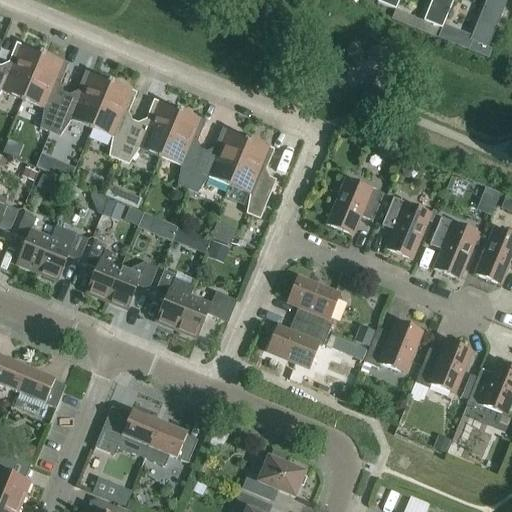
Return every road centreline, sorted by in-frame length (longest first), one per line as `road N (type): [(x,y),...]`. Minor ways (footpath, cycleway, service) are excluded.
road 1 (residential): [(283,235),(325,131),(0,0)]
road 2 (unknown): [(268,0),(300,27),(385,46),(511,92)]
road 3 (residential): [(511,324),(283,235)]
road 4 (residential): [(331,511),(348,471),(338,442),(220,393)]
road 5 (residential): [(42,511),(107,349)]
road 6 (residential): [(220,393),(283,235)]
road 7 (residential): [(220,393),(107,349)]
